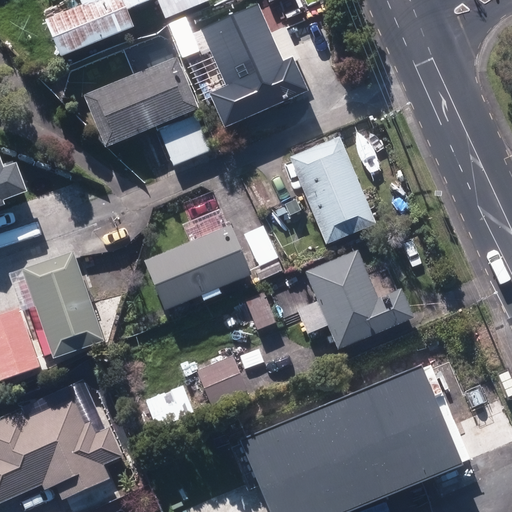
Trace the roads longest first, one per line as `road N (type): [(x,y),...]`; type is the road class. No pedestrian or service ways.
road 1 (unknown): [(407,102),(0,268)]
road 2 (secondary): [(511,237),(431,57)]
